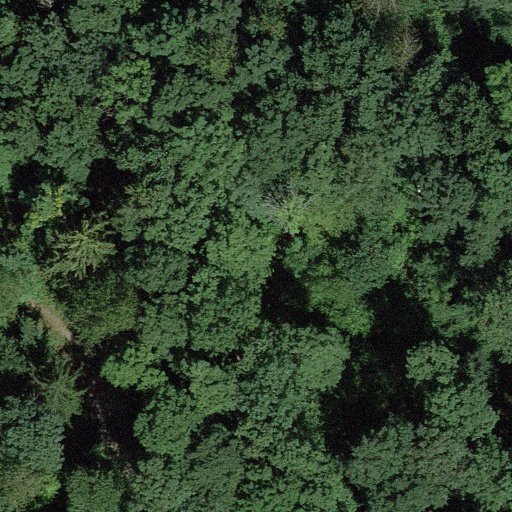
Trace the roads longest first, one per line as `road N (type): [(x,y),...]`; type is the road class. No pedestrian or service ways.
road 1 (track): [(136,0),(100,179),(0,232)]
road 2 (track): [(0,294),(70,354),(99,397),(133,511)]
road 3 (track): [(99,397),(100,179)]
